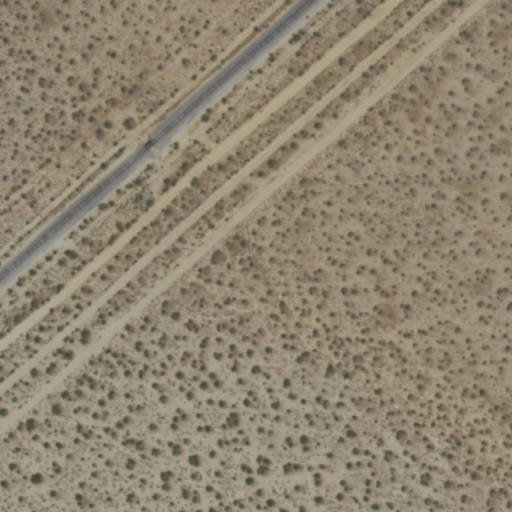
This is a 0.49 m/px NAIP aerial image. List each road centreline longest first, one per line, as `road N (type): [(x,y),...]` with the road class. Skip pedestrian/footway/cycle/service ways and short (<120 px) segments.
road 1 (track): [(483,0),(0,431)]
road 2 (track): [(0,395),(442,0)]
